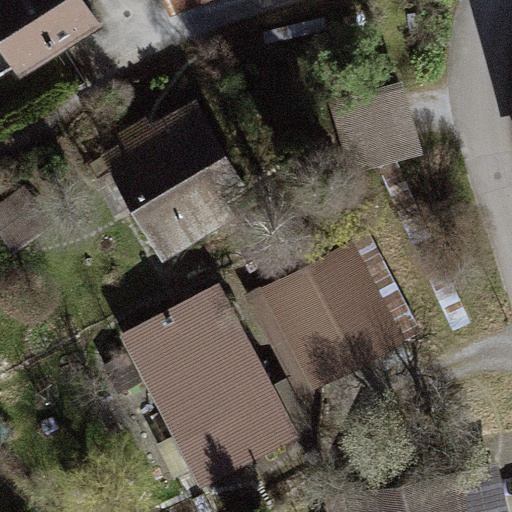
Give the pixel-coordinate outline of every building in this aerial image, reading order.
[(0,0),(0,41),(20,74),(102,22),(87,0),(0,0)] [(402,76),(339,93),(358,165),(377,160),(396,155),(422,148),(402,76)] [(121,138),(104,147),(164,256),(240,215),(227,191),(244,182),(197,96),(151,121),(146,113),(116,129),(121,138)] [(470,320),(396,155),(377,160),(453,328),(470,320)] [(26,184),(0,201),(0,228),(14,248),(52,221),(26,184)] [(371,232),(352,241),(405,346),(423,336),(371,232)] [(352,241),(262,286),(313,391),(405,346),(352,241)] [(220,279),(120,331),(202,484),(299,434),(271,381),(232,301),(220,279)] [(313,391),(262,286),(232,301),(271,381),(289,372),(301,397),(313,391)] [(468,511),(461,471),(341,494),(344,511),(468,511)]
